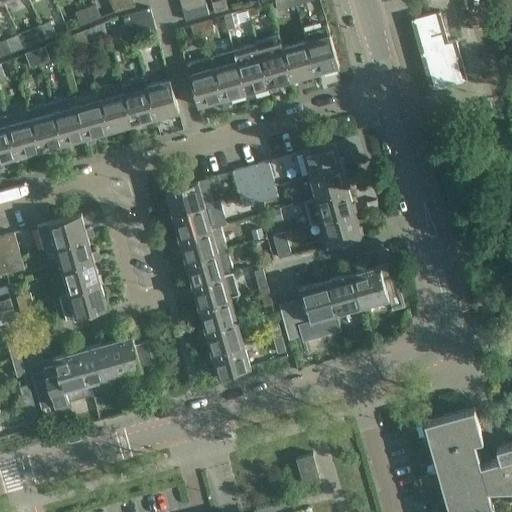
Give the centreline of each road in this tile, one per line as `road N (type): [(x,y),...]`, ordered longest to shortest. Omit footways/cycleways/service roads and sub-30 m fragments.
road 1 (unclassified): [(0,483),(378,376),(414,357),(443,309),(429,229)]
road 2 (residential): [(199,138),(387,82)]
road 3 (residential): [(134,157),(167,291),(138,306)]
road 4 (residential): [(429,229),(271,278)]
road 5 (unclassified): [(429,229),(387,82)]
road 6 (residential): [(199,138),(156,0)]
road 7 (residential): [(138,306),(98,168)]
